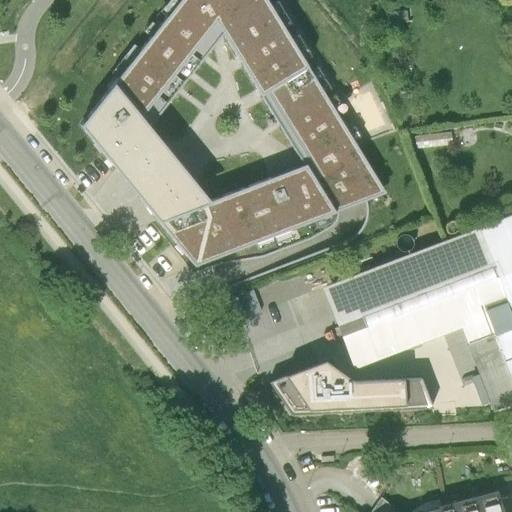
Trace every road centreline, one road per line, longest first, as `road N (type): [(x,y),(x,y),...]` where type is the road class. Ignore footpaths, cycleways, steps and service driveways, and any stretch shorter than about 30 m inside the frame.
road 1 (residential): [(0,135),(253,449)]
road 2 (residential): [(253,449),(474,434),(511,448)]
